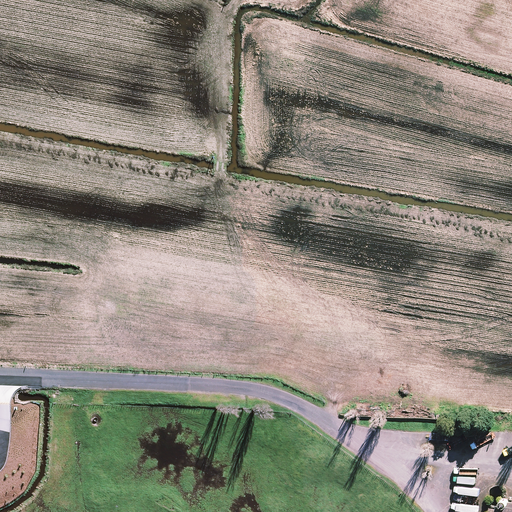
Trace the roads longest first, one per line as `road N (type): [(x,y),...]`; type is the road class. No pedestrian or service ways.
road 1 (unclassified): [(316,415),(247,388),(0,376)]
road 2 (track): [(316,415),(399,467),(437,511)]
